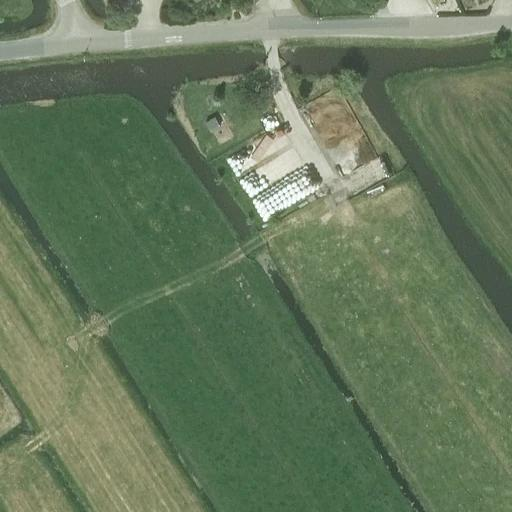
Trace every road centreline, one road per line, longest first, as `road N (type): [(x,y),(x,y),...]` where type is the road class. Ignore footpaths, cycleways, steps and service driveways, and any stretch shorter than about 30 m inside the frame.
road 1 (unclassified): [(76,44),(270,28),(511,22)]
road 2 (track): [(270,28),(278,90),(336,193)]
